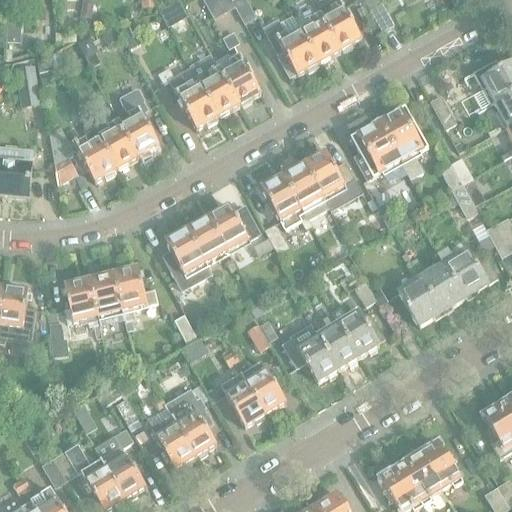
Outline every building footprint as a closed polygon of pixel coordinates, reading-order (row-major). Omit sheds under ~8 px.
[(156,9),(154,0),(141,0),(143,11),(156,9)] [(235,11),(234,4),(231,0),(201,0),(214,22),(235,11)] [(256,22),(243,0),(241,0),(234,4),(235,11),(245,28),(256,22)] [(314,7),(310,0),(302,0),(308,10),(314,7)] [(376,8),(372,0),(364,0),(363,1),(369,12),(376,8)] [(361,44),(339,3),(318,14),(321,18),(341,56),(342,55),(343,57),(352,52),(351,50),(361,44)] [(394,29),(383,8),(382,6),(370,13),(382,36),(394,29)] [(341,56),(321,18),(298,31),(319,68),(338,57),(341,56)] [(319,68),(298,31),(286,38),(279,24),(263,32),(274,52),(279,49),(283,56),(276,59),(289,83),(296,79),(297,81),(307,74),(308,76),(317,71),(316,69),(319,68)] [(140,47),(130,28),(119,34),(117,30),(116,31),(121,41),(123,40),(129,53),(140,47)] [(121,41),(116,31),(102,38),(107,48),(121,41)] [(239,47),(233,36),(223,42),(229,53),(239,47)] [(212,61),(206,51),(200,54),(206,64),(212,61)] [(62,68),(60,56),(48,58),(51,71),(62,68)] [(95,57),(86,62),(91,72),(100,67),(95,57)] [(261,98),(238,57),(229,62),(232,67),(219,74),(239,110),(242,109),(243,111),(252,105),(251,104),(261,98)] [(511,95),(511,67),(502,73),(496,64),(475,76),(484,93),(474,99),(482,114),(492,108),(492,107),(511,95)] [(239,110),(219,74),(214,65),(193,77),(198,86),(197,86),(217,122),(239,110)] [(41,108),(35,69),(15,72),(21,111),(41,108)] [(169,72),(164,75),(170,86),(176,83),(169,72)] [(164,75),(158,78),(165,89),(170,86),(164,75)] [(217,122),(197,86),(186,92),(183,87),(173,92),(196,134),(207,128),(208,130),(217,125),(216,123),(217,122)] [(159,152),(141,118),(148,114),(144,106),(145,104),(139,94),(137,94),(122,102),(121,104),(126,114),(128,116),(131,120),(118,127),(139,163),(141,162),(142,163),(151,158),(150,157),(159,152)] [(511,125),(511,95),(492,107),(492,108),(504,130),(511,125)] [(457,128),(441,100),(430,106),(446,134),(457,128)] [(111,113),(105,102),(99,105),(105,116),(111,113)] [(428,150),(405,110),(378,124),(401,165),(415,190),(419,187),(416,181),(424,177),(413,158),(428,150)] [(401,165),(378,124),(350,140),(360,158),(354,161),(367,184),(401,165)] [(139,163),(118,127),(97,139),(117,175),(131,168),(132,170),(139,166),(138,164),(139,163)] [(117,175),(97,139),(92,130),(80,137),(82,140),(72,146),(95,187),(105,181),(106,183),(115,178),(115,176),(117,175)] [(490,140),(500,134),(498,131),(488,136),(490,140)] [(465,154),(461,146),(455,149),(459,157),(465,154)] [(28,203),(31,175),(33,154),(0,150),(0,200),(2,201),(2,203),(11,204),(11,201),(28,203)] [(503,164),(511,159),(511,155),(511,154),(501,159),(503,164)] [(356,184),(346,166),(335,173),(326,156),(315,161),(314,160),(305,165),(306,167),(305,167),(324,202),(337,195),(341,202),(343,201),(348,210),(358,204),(354,195),(349,198),(345,191),(356,184)] [(78,178),(67,158),(54,165),(58,189),(75,180),(78,178)] [(474,184),(462,162),(451,168),(463,190),(474,184)] [(324,202),(305,167),(294,173),(293,172),(284,177),(284,179),(283,179),(303,214),(315,207),(320,214),(323,213),(329,209),(324,202)] [(463,190),(451,168),(441,174),(453,195),(463,190)] [(78,178),(75,180),(81,192),(89,188),(83,176),(78,178)] [(303,214),(283,179),(272,185),(272,184),(262,189),(263,190),(261,192),(281,226),(282,226),(286,232),(301,224),(306,232),(312,230),(303,214)] [(486,205),(474,184),(463,190),(475,211),(486,205)] [(369,197),(364,189),(358,193),(363,201),(369,197)] [(478,217),(463,190),(453,195),(453,196),(443,202),(448,213),(459,207),(468,223),(478,217)] [(400,227),(388,205),(377,211),(385,225),(389,233),(400,227)] [(261,239),(245,210),(233,216),(229,209),(219,215),(218,214),(209,219),(210,220),(209,221),(228,255),(248,244),(249,245),(261,239)] [(385,225),(377,211),(376,209),(368,214),(376,230),(385,225)] [(228,255),(209,221),(198,227),(197,225),(188,231),(188,232),(187,233),(206,267),(228,255)] [(511,256),(511,233),(507,224),(486,235),(501,262),(511,256)] [(289,251),(276,230),(266,235),(269,241),(275,251),(278,257),(289,251)] [(206,267),(187,233),(176,239),(175,237),(166,242),(167,244),(165,245),(170,255),(161,260),(181,296),(213,279),(210,273),(206,267)] [(259,260),(275,251),(269,241),(253,250),(259,260)] [(499,283),(488,264),(477,270),(467,253),(454,261),(448,250),(437,256),(444,267),(466,303),(499,283)] [(412,265),(406,256),(402,259),(407,267),(412,265)] [(423,269),(418,261),(412,265),(417,273),(423,269)] [(237,271),(232,262),(226,266),(231,275),(237,271)] [(466,303),(444,267),(420,281),(442,317),(466,303)] [(158,309),(154,294),(144,297),(138,272),(114,278),(123,315),(125,323),(129,337),(134,335),(132,326),(136,324),(133,312),(146,309),(147,312),(158,309)] [(123,315),(114,278),(89,284),(99,321),(102,333),(107,331),(106,328),(125,323),(123,315)] [(442,317),(420,281),(397,295),(419,331),(442,317)] [(102,333),(99,321),(89,284),(64,290),(70,313),(64,314),(67,327),(73,326),(73,327),(87,324),(89,331),(94,330),(95,334),(97,343),(104,341),(102,333)] [(376,305),(371,298),(364,286),(355,292),(366,311),(376,305)] [(31,346),(36,314),(26,313),(29,295),(4,291),(0,318),(0,348),(5,349),(6,343),(31,346)] [(388,305),(380,292),(371,298),(376,305),(379,311),(388,305)] [(265,317),(260,308),(258,310),(250,314),(255,323),(265,317)] [(378,347),(385,343),(369,317),(362,321),(358,315),(347,322),(340,311),(331,316),(338,328),(359,363),(369,357),(370,358),(377,354),(376,352),(380,350),(378,347)] [(253,323),(250,316),(240,322),(244,328),(253,323)] [(316,326),(310,316),(305,319),(311,329),(316,326)] [(198,344),(185,320),(175,326),(188,350),(198,344)] [(61,327),(49,328),(52,362),(68,361),(67,343),(64,343),(63,333),(62,333),(61,327)] [(359,363),(338,328),(317,340),(338,375),(349,369),(350,371),(357,366),(356,364),(359,363)] [(270,349),(257,329),(247,335),(259,356),(270,349)] [(338,375),(317,340),(311,330),(289,343),(291,344),(282,349),(296,373),(306,367),(318,388),(329,381),(330,383),(337,379),(336,377),(338,375)] [(233,366),(228,357),(222,360),(228,369),(233,366)] [(286,407),(266,374),(265,374),(259,365),(240,377),(265,419),(268,418),(269,419),(277,415),(276,413),(286,407)] [(265,419),(240,377),(220,389),(226,398),(225,399),(245,432),(256,425),(257,427),(264,423),(263,421),(265,419)] [(113,406),(123,400),(118,391),(108,397),(113,406)] [(221,403),(215,392),(206,397),(205,398),(211,408),(212,408),(221,403)] [(207,433),(214,429),(205,413),(206,412),(200,402),(197,404),(191,394),(165,408),(166,409),(165,410),(166,412),(171,420),(196,462),(199,460),(200,462),(207,457),(206,455),(216,449),(207,433)] [(113,406),(108,397),(99,402),(104,411),(113,406)] [(165,408),(159,398),(153,402),(159,413),(165,410),(166,409),(165,408)] [(82,405),(69,409),(76,421),(87,415),(82,405)] [(511,418),(504,406),(496,411),(494,407),(479,416),(484,424),(485,424),(497,443),(491,447),(500,463),(511,455),(511,418)] [(196,462),(171,420),(166,412),(148,423),(153,431),(151,432),(156,440),(155,442),(175,474),(186,468),(187,469),(194,465),(193,463),(196,462)] [(146,492),(126,460),(124,460),(121,454),(133,446),(125,434),(95,452),(101,463),(126,504),(128,503),(130,504),(137,500),(136,498),(146,492)] [(463,486),(451,465),(452,464),(448,458),(446,459),(439,446),(433,450),(430,445),(417,453),(442,493),(451,488),(453,492),(463,486)] [(126,504),(101,463),(91,469),(79,449),(53,464),(66,485),(81,476),(102,511),(113,511),(116,510),(116,511),(117,511),(124,508),(123,506),(126,504)] [(442,493),(417,453),(403,462),(406,466),(400,470),(424,509),(432,504),(429,501),(442,493)] [(66,485),(53,464),(43,470),(56,491),(66,485)] [(418,511),(424,509),(400,470),(393,474),(390,470),(376,479),(381,487),(382,487),(397,511),(410,511),(411,511),(418,511)] [(30,491),(24,481),(18,485),(24,495),(30,491)] [(24,495),(18,485),(13,488),(19,498),(24,495)] [(510,511),(511,511),(511,491),(508,485),(497,492),(508,511),(510,511)] [(508,511),(497,492),(485,499),(492,511),(508,511)] [(61,511),(56,502),(50,493),(45,496),(30,505),(34,511),(61,511)] [(345,511),(337,498),(316,510),(317,511),(345,511)]
